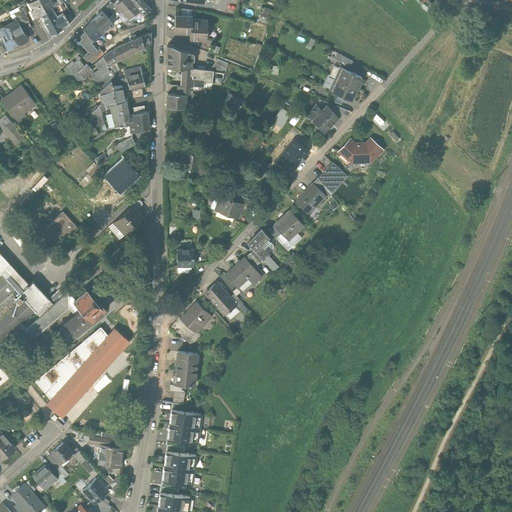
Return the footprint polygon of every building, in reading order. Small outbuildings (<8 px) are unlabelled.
[(24,0),(17,4),(21,10),(23,9),(22,7),(26,4),(25,2),(24,0)] [(48,0),(36,0),(29,4),(32,8),(30,9),(31,10),(30,11),(34,18),(41,15),(44,21),(53,15),(50,9),(58,5),(55,0),(49,0),(48,0)] [(133,3),(130,0),(122,0),(116,5),(120,9),(123,12),(130,19),(139,11),(133,3)] [(141,0),(136,0),(133,3),(139,11),(143,15),(149,9),(141,0)] [(117,12),(113,8),(110,11),(116,18),(123,12),(120,9),(117,12)] [(29,21),(23,9),(21,10),(14,13),(17,20),(20,25),(29,21)] [(102,12),(91,22),(102,34),(106,30),(108,32),(114,26),(102,12)] [(56,19),(54,15),(53,15),(44,21),(52,35),(62,29),(61,27),(67,24),(62,15),(56,19)] [(193,17),(176,17),(175,34),(190,35),(190,41),(207,42),(208,21),(193,20),(193,17)] [(17,20),(4,26),(0,25),(0,35),(1,35),(4,41),(8,49),(15,46),(17,46),(20,45),(20,43),(27,39),(20,25),(17,20)] [(102,34),(91,22),(83,30),(85,33),(80,37),(83,40),(79,43),(88,53),(83,57),(86,60),(97,51),(91,43),(102,34)] [(150,34),(133,41),(138,51),(150,45),(150,34)] [(4,41),(0,42),(0,50),(2,55),(9,51),(8,49),(4,41)] [(133,41),(118,48),(124,59),(138,51),(133,41)] [(191,55),(172,47),(167,47),(167,69),(183,70),(191,70),(191,69),(191,55)] [(118,48),(100,59),(94,64),(98,71),(91,75),(100,89),(102,88),(110,80),(111,79),(106,74),(108,72),(106,68),(124,59),(118,48)] [(352,62),(337,53),(334,58),(350,67),(352,62)] [(62,69),(76,83),(91,69),(77,55),(62,69)] [(215,59),(212,69),(223,71),(226,61),(215,59)] [(362,78),(340,68),(335,78),(359,89),(362,83),(360,82),(362,78)] [(140,69),(123,72),(124,79),(120,80),(121,86),(122,91),(144,87),(140,69)] [(191,69),(191,70),(190,76),(192,77),(192,79),(204,81),(204,82),(211,84),(213,72),(191,69)] [(191,70),(183,70),(181,87),(181,88),(189,88),(192,89),(192,79),(192,77),(190,76),(191,70)] [(359,89),(335,78),(329,91),(353,102),(359,89)] [(204,81),(192,79),(192,89),(200,89),(200,91),(203,91),(204,82),(204,81)] [(110,80),(102,88),(107,95),(113,93),(112,87),(110,80)] [(189,88),(181,88),(181,87),(178,87),(178,95),(185,96),(188,96),(189,88)] [(21,88),(2,101),(14,118),(22,113),(23,115),(35,107),(21,88)] [(124,95),(113,96),(108,100),(109,106),(125,102),(124,95)] [(178,95),(167,95),(167,108),(184,109),(184,113),(191,113),(191,107),(191,103),(185,103),(185,96),(178,95)] [(125,102),(109,106),(110,113),(114,127),(126,124),(126,118),(127,117),(125,102)] [(326,106),(321,110),(316,105),(307,118),(309,116),(312,119),(311,120),(323,132),(338,118),(331,111),(326,106)] [(349,111),(336,106),(331,111),(338,118),(343,114),(346,116),(349,111)] [(99,107),(90,113),(92,117),(101,115),(100,111),(99,107)] [(286,111),(281,108),(276,115),(281,119),(286,111)] [(147,114),(130,116),(128,119),(129,126),(126,127),(127,134),(149,130),(147,114)] [(0,128),(1,130),(10,122),(3,115),(0,117),(0,128)] [(276,115),(272,122),(277,125),(281,119),(276,115)] [(10,122),(1,130),(15,145),(23,137),(10,122)] [(59,127),(55,122),(50,125),(54,131),(59,127)] [(95,128),(85,131),(88,138),(97,134),(95,128)] [(366,144),(354,144),(349,140),(339,151),(350,162),(371,161),(381,150),(370,139),(366,144)] [(307,151),(293,141),(277,160),(290,171),(307,151)] [(201,154),(183,151),(180,169),(198,172),(201,154)] [(137,176),(123,160),(105,176),(119,192),(137,176)] [(270,165),(264,162),(261,169),(267,172),(270,165)] [(324,171),(333,179),(325,188),(328,192),(345,175),(332,163),(324,171)] [(29,197),(48,179),(38,168),(28,177),(30,178),(20,188),(29,197)] [(95,168),(88,175),(92,179),(99,172),(95,168)] [(280,189),(284,180),(262,172),(258,180),(280,189)] [(325,195),(312,184),(295,202),(304,210),(308,206),(312,209),(325,195)] [(236,201),(221,195),(215,210),(237,218),(242,204),(242,203),(236,201)] [(248,199),(238,195),(236,201),(242,203),(242,204),(246,205),(248,199)] [(136,202),(113,223),(124,235),(142,219),(136,211),(142,206),(141,203),(136,202)] [(76,228),(61,212),(41,231),(50,240),(62,230),(67,236),(76,228)] [(290,212),(275,225),(282,233),(288,240),(303,226),(290,212)] [(275,225),(269,230),(276,238),(282,233),(275,225)] [(262,229),(247,242),(253,250),(262,259),(266,255),(273,249),(273,245),(266,238),(269,236),(262,229)] [(193,250),(177,250),(177,266),(193,266),(193,250)] [(257,265),(263,260),(262,259),(253,250),(244,258),(248,262),(252,259),(257,265)] [(0,252),(0,300),(15,287),(1,272),(10,264),(0,252)] [(278,267),(266,255),(262,259),(263,260),(273,272),(278,267)] [(294,260),(289,255),(282,262),(287,267),(294,260)] [(243,257),(224,274),(236,287),(246,277),(252,283),(260,275),(248,262),(244,258),(243,257)] [(18,302),(0,319),(0,341),(34,310),(35,311),(48,300),(32,282),(15,298),(18,302)] [(229,298),(216,283),(204,294),(210,299),(218,307),(224,313),(234,304),(229,298)] [(75,314),(61,326),(62,328),(60,330),(69,340),(105,309),(100,303),(98,305),(85,290),(75,299),(68,292),(25,330),(32,337),(33,336),(32,335),(50,319),(52,321),(69,306),(75,314)] [(242,304),(234,294),(229,298),(234,304),(237,308),(242,304)] [(211,316),(196,303),(181,320),(180,320),(194,332),(194,331),(203,322),(205,323),(211,316)] [(194,332),(180,320),(181,320),(179,319),(171,328),(189,345),(193,345),(200,338),(194,331),(194,332)] [(100,327),(94,332),(97,335),(101,332),(103,330),(100,327)] [(46,405),(62,418),(129,342),(114,328),(107,336),(103,330),(101,332),(97,335),(94,332),(57,362),(35,381),(50,400),(48,402),(46,405)] [(197,355),(178,353),(175,375),(177,375),(176,385),(194,386),(197,355)] [(0,397),(15,385),(11,380),(2,387),(0,384),(0,397)] [(181,394),(174,393),(172,405),(183,406),(185,394),(181,394)] [(172,405),(171,411),(189,413),(190,407),(183,406),(172,405)] [(189,413),(171,411),(169,426),(199,430),(201,415),(189,413)] [(9,430),(2,422),(0,423),(0,430),(4,435),(9,430)] [(199,430),(169,426),(167,440),(196,445),(199,430)] [(0,453),(1,455),(0,455),(0,461),(0,462),(16,448),(4,435),(0,430),(0,453)] [(88,442),(88,436),(72,431),(71,437),(76,439),(88,442)] [(109,440),(90,437),(90,443),(97,444),(97,447),(101,447),(100,455),(106,455),(104,466),(121,468),(123,449),(111,447),(111,442),(109,442),(109,440)] [(167,440),(166,446),(167,447),(184,449),(184,443),(167,440)] [(63,443),(51,453),(60,464),(72,453),(63,443)] [(184,449),(167,447),(166,452),(184,455),(185,449),(184,449)] [(86,459),(79,451),(74,456),(81,464),(86,459)] [(184,455),(166,452),(164,467),(193,472),(196,457),(184,455)] [(57,466),(48,456),(45,458),(54,469),(57,466)] [(45,466),(34,477),(44,489),(56,479),(57,478),(55,475),(51,472),(50,472),(45,466)] [(193,472),(164,467),(162,482),(191,486),(193,472)] [(67,470),(62,474),(65,478),(70,473),(67,470)] [(59,471),(55,475),(57,478),(56,479),(61,485),(66,481),(64,479),(65,478),(62,474),(59,471)] [(108,492),(96,480),(87,488),(92,494),(88,497),(94,504),(108,492)] [(179,485),(162,482),(161,488),(178,491),(179,485)] [(44,507),(25,485),(13,496),(23,507),(27,511),(34,511),(36,511),(39,511),(44,507)] [(178,491),(161,488),(160,494),(178,497),(178,491)] [(178,497),(160,494),(158,509),(179,511),(187,511),(190,498),(178,497)]
